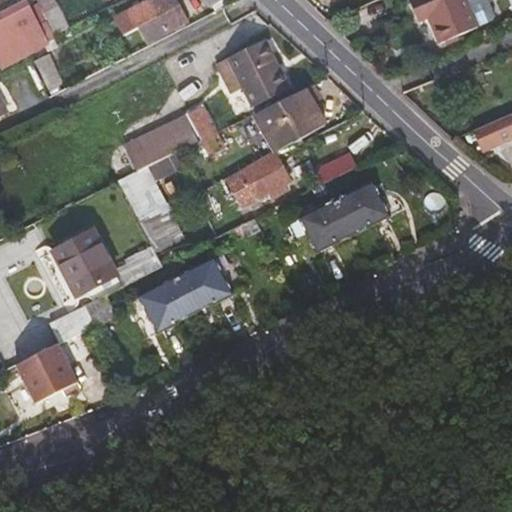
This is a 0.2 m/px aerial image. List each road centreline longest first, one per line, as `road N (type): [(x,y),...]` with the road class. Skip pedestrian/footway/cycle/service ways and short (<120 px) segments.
road 1 (residential): [(0,467),(111,433),(511,232)]
road 2 (tertiary): [(511,209),(275,0)]
